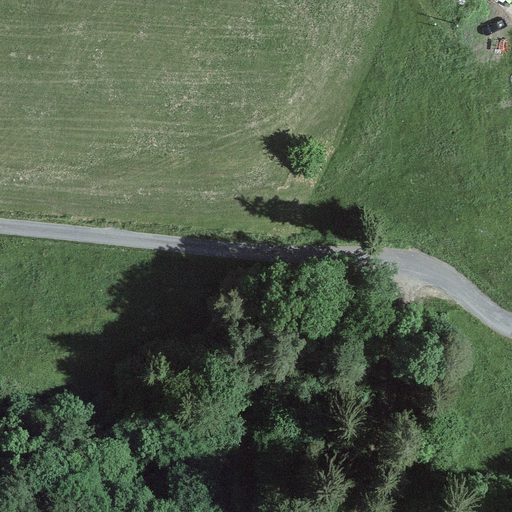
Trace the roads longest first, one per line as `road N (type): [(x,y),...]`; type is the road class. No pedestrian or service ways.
road 1 (unclassified): [(511,324),(430,269),(396,258),(0,227)]
road 2 (track): [(361,511),(357,367),(369,256)]
